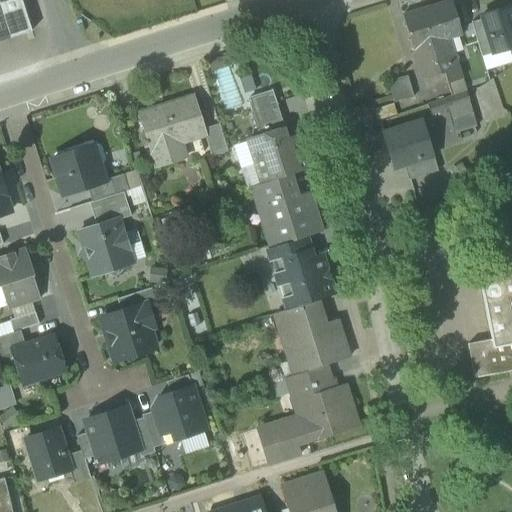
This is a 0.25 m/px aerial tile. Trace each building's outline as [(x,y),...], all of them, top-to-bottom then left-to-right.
[(20,0),(0,0),(0,13),(8,39),(31,32),(20,0)] [(435,43),(442,65),(456,61),(449,39),(462,35),(450,0),(449,0),(431,6),(442,41),(435,43)] [(402,15),(412,50),(435,43),(442,41),(431,6),(402,15)] [(511,47),(511,8),(511,6),(481,16),(482,19),(493,54),(511,47)] [(0,41),(8,39),(0,13),(0,41)] [(481,57),(493,54),(482,19),(471,23),(481,57)] [(442,65),(435,43),(412,50),(422,80),(444,73),(442,65)] [(466,57),(456,61),(461,78),(471,75),(466,57)] [(461,78),(456,61),(442,65),(444,73),(447,83),(461,79),(461,78)] [(394,79),(400,99),(415,94),(409,74),(394,79)] [(255,104),(257,109),(276,103),(271,88),(246,96),(249,106),(255,104)] [(427,106),(430,115),(446,110),(469,102),(466,92),(451,97),(427,106)] [(136,112),(156,173),(180,166),(175,152),(205,143),(207,142),(203,128),(192,95),(136,112)] [(446,110),(453,134),(476,127),(469,102),(446,110)] [(251,112),(259,137),(282,130),(282,131),(284,130),(276,103),(257,109),(251,112)] [(374,110),(377,119),(396,112),(393,103),(374,110)] [(398,161),(399,167),(403,166),(433,156),(422,122),(382,134),(391,163),(398,161)] [(205,143),(210,157),(227,152),(218,123),(203,128),(207,142),(205,143)] [(255,163),(262,184),(290,175),(307,170),(299,143),(291,139),(285,141),(282,131),(282,130),(259,137),(248,141),(255,163)] [(255,163),(248,141),(235,145),(243,167),(255,163)] [(93,147),(85,150),(91,167),(98,165),(93,147)] [(103,180),(98,165),(91,167),(85,150),(67,156),(62,153),(55,155),(53,160),(51,161),(62,195),(86,187),(104,182),(103,180)] [(403,166),(408,181),(437,172),(433,156),(403,166)] [(262,184),(255,163),(243,167),(249,188),(252,187),(262,184)] [(136,170),(122,174),(128,191),(141,186),(136,170)] [(86,187),(91,202),(123,192),(128,191),(122,174),(103,180),(104,182),(86,187)] [(252,187),(256,201),(294,189),(290,175),(262,184),(252,187)] [(0,214),(9,212),(0,182),(0,214)] [(128,191),(123,192),(125,199),(130,197),(133,207),(147,203),(141,186),(128,191)] [(270,246),(271,248),(305,237),(321,232),(309,194),(297,198),(294,189),(256,201),(261,216),(266,219),(274,245),(270,246)] [(88,203),(96,226),(117,219),(118,220),(130,216),(125,199),(123,192),(91,202),(88,203)] [(103,272),(114,277),(120,267),(131,263),(122,234),(118,220),(117,219),(96,226),(78,232),(92,276),(103,272)] [(136,230),(122,234),(131,263),(145,259),(136,230)] [(268,249),(272,262),(309,250),(305,237),(271,248),(268,249)] [(0,286),(8,309),(9,309),(31,302),(39,299),(32,276),(33,276),(24,249),(0,256),(0,286)] [(272,262),(287,310),(317,301),(333,296),(321,257),(312,260),(309,250),(272,262)] [(466,345),(474,379),(511,371),(511,266),(478,273),(490,340),(466,345)] [(166,269),(149,268),(147,283),(165,284),(166,269)] [(116,299),(120,312),(143,305),(144,306),(155,302),(151,288),(116,299)] [(344,345),(339,330),(328,333),(325,324),(317,301),(287,310),(274,314),(289,363),(344,345)] [(13,319),(34,312),(31,302),(9,309),(13,319)] [(101,318),(115,360),(154,348),(148,329),(151,328),(144,306),(143,305),(120,312),(101,318)] [(9,321),(13,333),(20,330),(38,324),(34,312),(13,319),(9,320),(9,321)] [(336,320),(325,324),(328,333),(339,330),(336,320)] [(0,336),(13,333),(9,321),(0,323),(0,336)] [(24,346),(20,330),(13,333),(0,336),(0,356),(13,353),(12,350),(24,346)] [(13,353),(23,384),(63,371),(53,339),(40,343),(37,342),(24,346),(12,350),(13,353)] [(289,363),(293,376),(325,366),(348,358),(344,345),(289,363)] [(286,378),(290,390),(329,378),(325,366),(293,376),(286,378)] [(166,382),(170,394),(191,388),(187,375),(166,382)] [(257,429),(269,466),(299,457),(295,445),(356,426),(344,385),(332,389),(329,378),(290,390),(290,393),(298,416),(257,429)] [(290,390),(286,378),(263,385),(268,400),(290,393),(290,390)] [(9,385),(0,387),(0,410),(10,407),(11,407),(15,406),(9,385)] [(153,412),(163,443),(164,442),(175,438),(178,440),(180,439),(203,432),(205,432),(191,388),(170,394),(157,399),(152,408),(153,412)] [(20,418),(11,407),(10,407),(0,415),(0,422),(6,430),(20,418)] [(95,456),(98,465),(121,458),(123,454),(137,449),(139,449),(130,422),(127,412),(122,409),(111,413),(110,411),(98,415),(99,417),(88,420),(85,425),(88,433),(95,456)] [(141,415),(142,418),(152,448),(162,445),(163,443),(153,412),(141,415)] [(154,453),(152,448),(142,418),(130,422),(139,449),(137,449),(140,457),(154,453)] [(24,440),(37,480),(68,470),(70,469),(65,456),(57,429),(24,440)] [(203,432),(180,439),(185,455),(208,448),(203,432)] [(76,437),(81,451),(83,459),(95,456),(88,433),(76,437)] [(142,464),(140,457),(137,449),(123,454),(121,458),(125,470),(142,464)] [(89,478),(83,459),(81,451),(65,456),(70,469),(68,470),(73,483),(89,478)] [(334,511),(323,474),(281,488),(288,511),(334,511)] [(169,490),(177,491),(184,484),(180,475),(171,475),(166,481),(169,490)] [(0,511),(11,511),(4,479),(0,479),(0,511)] [(265,511),(261,497),(214,511),(265,511)]
